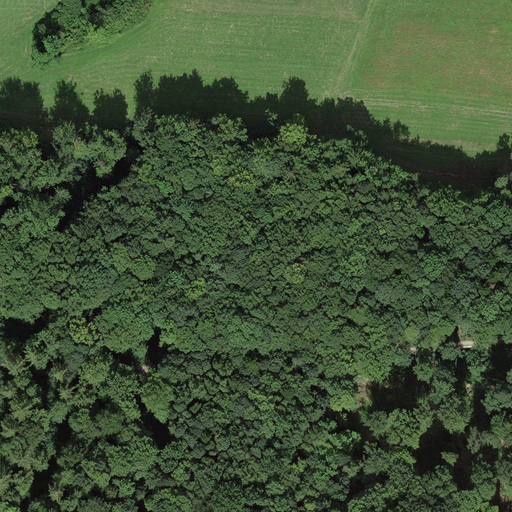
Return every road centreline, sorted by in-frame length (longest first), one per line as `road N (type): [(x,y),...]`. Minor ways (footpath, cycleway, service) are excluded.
road 1 (track): [(0,369),(192,370),(511,339)]
road 2 (track): [(322,362),(511,437)]
road 3 (track): [(370,0),(328,137)]
